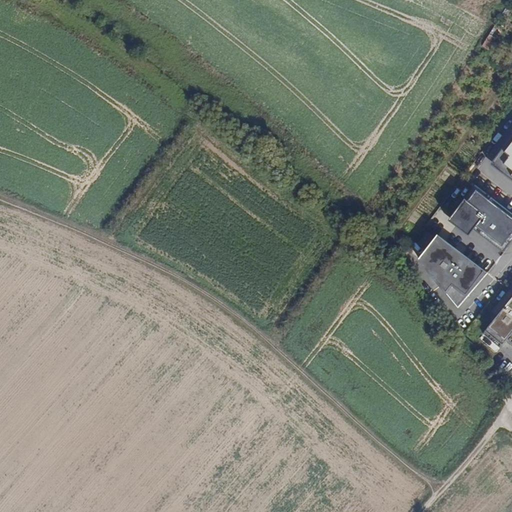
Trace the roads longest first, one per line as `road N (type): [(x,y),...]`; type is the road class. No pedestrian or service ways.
road 1 (track): [(0,201),(58,220),(216,298),(441,489)]
road 2 (track): [(511,406),(422,511)]
road 3 (unknown): [(508,266),(457,307),(408,262)]
